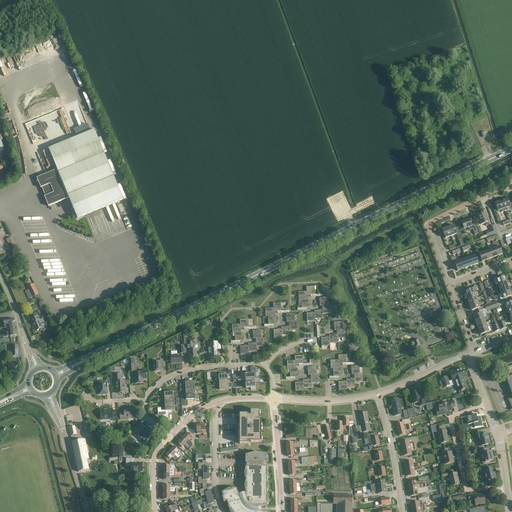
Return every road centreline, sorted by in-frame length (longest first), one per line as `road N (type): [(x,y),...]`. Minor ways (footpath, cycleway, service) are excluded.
road 1 (primary): [(89,358),(511,149)]
road 2 (residential): [(449,283),(433,222),(511,182)]
road 3 (residential): [(507,485),(464,483),(453,416),(486,404)]
road 4 (residential): [(145,400),(163,379),(187,370),(264,366)]
road 5 (residential): [(402,511),(377,394)]
